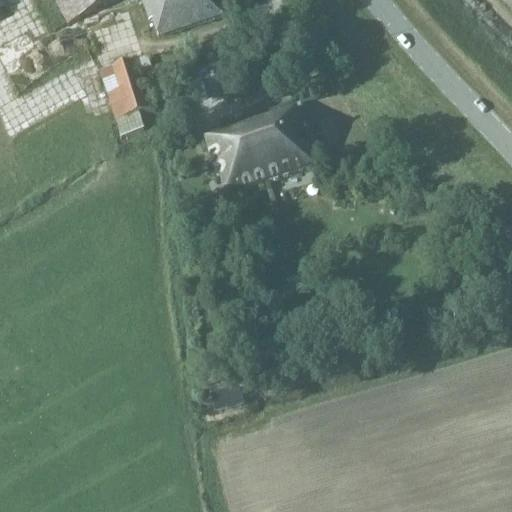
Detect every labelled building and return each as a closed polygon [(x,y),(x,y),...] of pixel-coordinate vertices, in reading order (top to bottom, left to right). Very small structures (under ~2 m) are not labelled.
[(115,2),(113,0),(53,0),(68,27),(115,2)] [(151,24),(157,40),(221,18),(214,0),(139,0),(148,25),(151,24)] [(150,113),(137,75),(151,71),(148,59),(133,63),(99,73),(115,123),(150,113)] [(219,182),(224,198),(314,168),(295,110),(204,140),(216,183),(219,182)] [(236,394),(213,399),(216,414),(240,408),(236,394)]
